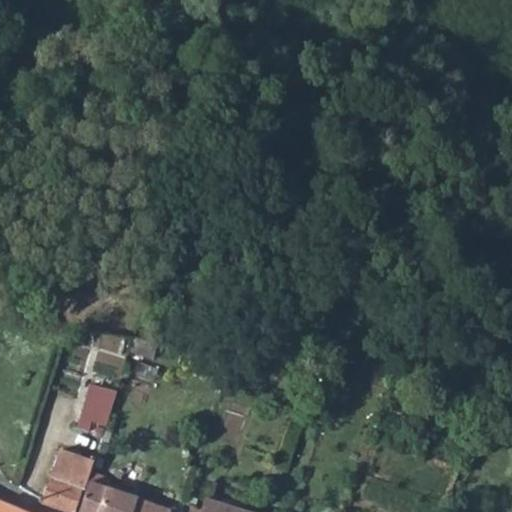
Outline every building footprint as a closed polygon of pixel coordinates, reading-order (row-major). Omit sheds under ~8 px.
[(407,377),(400,402),(415,406),(424,381),(415,379),(407,377)] [(93,416),(109,420),(117,386),(90,379),(78,422),(90,425),(93,416)] [(424,381),(415,406),(423,408),(430,382),(424,381)] [(61,443),(46,496),(82,509),(88,484),(90,474),(97,475),(100,463),(101,455),(61,443)] [(94,485),(88,511),(90,511),(172,511),(176,503),(118,482),(121,472),(100,463),(97,475),(94,485)] [(90,474),(88,484),(94,485),(97,475),(90,474)] [(271,511),(210,495),(206,511),(271,511)] [(32,511),(4,498),(0,506),(0,511),(32,511)]
